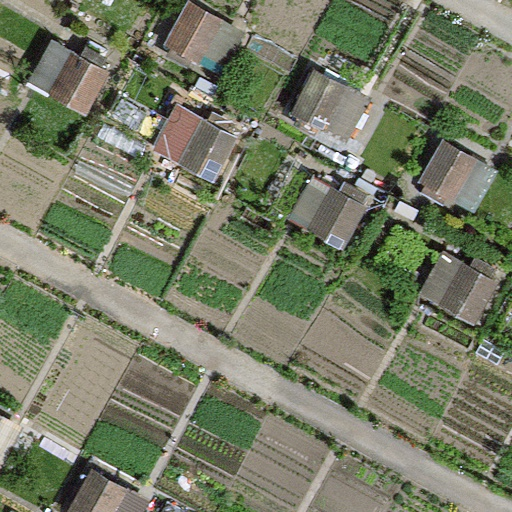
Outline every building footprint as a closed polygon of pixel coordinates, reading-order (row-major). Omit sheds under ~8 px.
[(216,0),(194,0),(174,40),(229,69),(255,20),(216,0)] [(61,32),(38,77),(101,109),(124,64),(61,32)] [(300,112),(358,141),(384,90),(326,61),(300,112)] [(165,144),(229,173),(252,122),(187,94),(165,144)] [(429,181),(485,208),(509,159),(453,132),(429,181)] [(302,214),(361,240),(382,192),(323,166),(302,214)] [(511,271),(454,243),(432,287),(491,317),(511,276),(511,271)] [(0,473),(29,413),(0,399),(0,473)] [(78,507),(88,511),(155,511),(166,490),(102,459),(78,507)]
